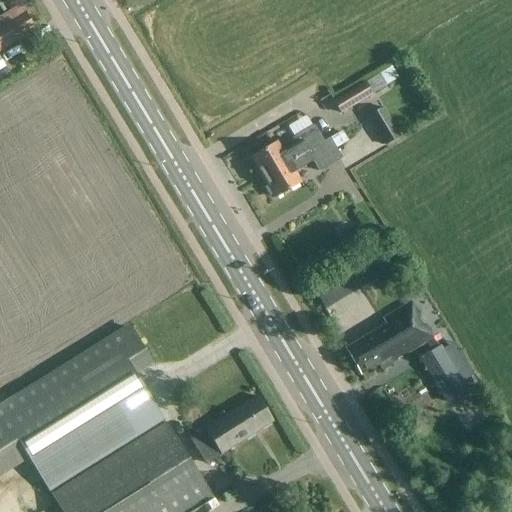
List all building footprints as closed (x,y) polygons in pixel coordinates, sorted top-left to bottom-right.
[(0,51),(35,30),(20,6),(0,18),(0,51)] [(396,65),(406,78),(418,69),(408,56),(396,65)] [(388,69),(367,82),(374,94),(395,82),(388,69)] [(372,96),(371,96),(374,94),(367,82),(364,84),(363,83),(331,101),(335,109),(341,116),(372,96)] [(398,131),(384,108),(368,118),(385,148),(400,137),(395,133),(398,131)] [(250,160),(262,179),(307,154),(323,144),(314,128),(293,141),(296,147),(282,156),(276,145),(250,160)] [(340,160),(334,150),(348,142),(343,133),(329,141),(323,144),(307,154),(262,179),(274,199),(299,185),(293,174),(312,163),(318,173),(340,160)] [(397,271),(400,257),(383,254),(380,268),(397,271)] [(384,326),(344,351),(360,376),(377,365),(380,370),(414,349),(449,406),(466,396),(409,303),(381,321),(384,326)] [(0,475),(28,458),(62,511),(185,511),(210,497),(134,375),(152,364),(130,329),(0,409),(0,475)] [(205,431),(191,440),(206,464),(272,422),(257,398),(205,430),(205,431)]
